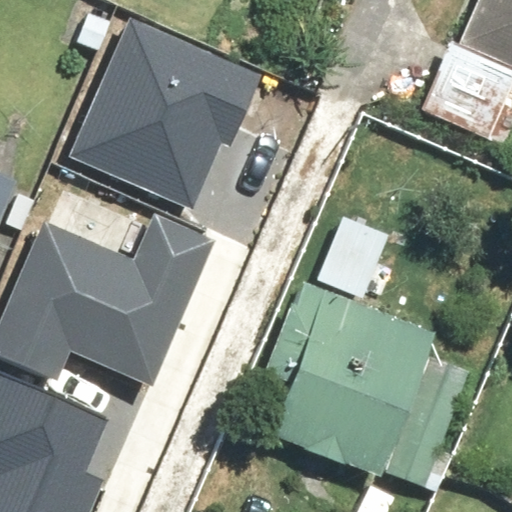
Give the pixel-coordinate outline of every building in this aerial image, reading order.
[(511,67),(511,0),(477,0),(458,46),(511,67)] [(125,8),(66,149),(187,200),(215,134),(229,140),(261,65),(125,8)] [(0,215),(15,176),(0,170),(0,215)] [(392,217),(339,199),(311,283),(364,301),(392,217)] [(132,251),(39,211),(0,301),(0,351),(53,374),(66,344),(151,380),(216,232),(153,205),(132,251)] [(434,325),(301,282),(254,427),(427,483),(464,368),(425,355),(434,325)] [(0,369),(0,511),(86,511),(101,478),(75,466),(99,412),(0,369)]
